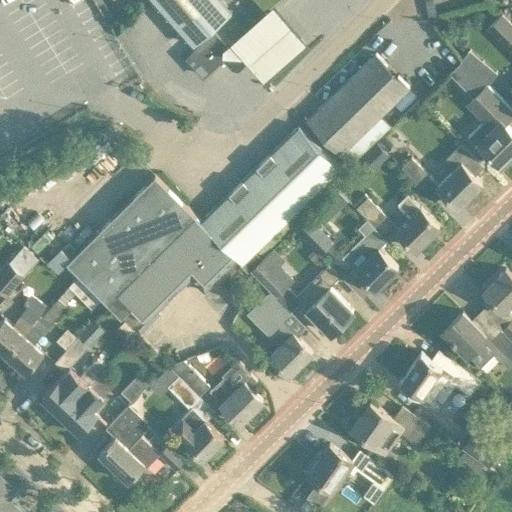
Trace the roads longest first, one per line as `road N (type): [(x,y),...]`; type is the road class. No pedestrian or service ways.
road 1 (tertiary): [(234,475),(511,203)]
road 2 (unclassified): [(101,75),(115,99),(178,135),(232,148),(385,0)]
road 3 (residential): [(90,511),(0,427)]
